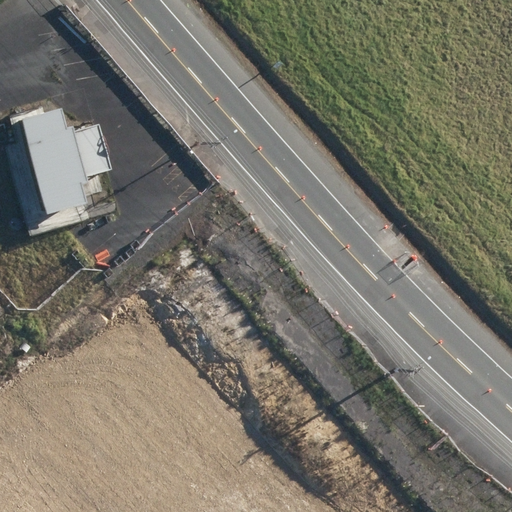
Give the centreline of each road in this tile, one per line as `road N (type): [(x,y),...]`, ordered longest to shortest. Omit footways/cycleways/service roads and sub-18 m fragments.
road 1 (secondary): [(511,405),(348,241),(137,0)]
road 2 (unknown): [(164,232),(427,511)]
road 3 (unknown): [(0,57),(164,232)]
road 4 (unknown): [(0,261),(52,304),(76,304),(164,232)]
